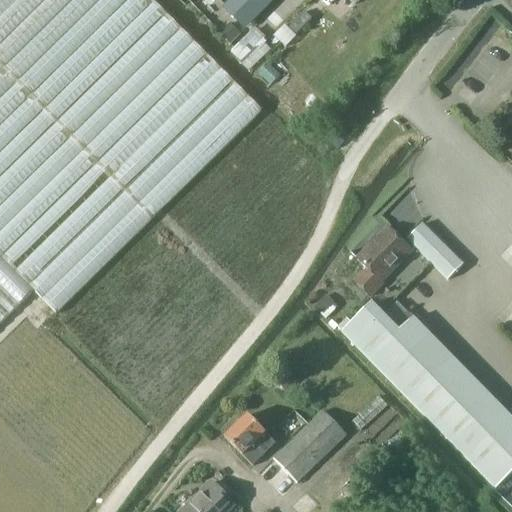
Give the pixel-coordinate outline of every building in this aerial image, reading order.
[(157,0),(0,0),(0,252),(36,289),(57,311),(264,110),(157,0)] [(245,27),(270,0),(237,0),(228,11),(245,27)] [(244,38),(233,51),(245,61),(256,49),(244,38)] [(405,243),(389,227),(358,258),(368,269),(356,281),(371,296),(384,283),(382,281),(417,247),(449,280),(464,265),(423,224),(405,243)] [(0,325),(18,307),(36,289),(0,252),(0,325)] [(323,315),(331,307),(323,298),(314,306),(323,315)] [(371,304),(350,324),(346,319),(338,328),(434,428),(452,446),(495,490),(511,472),(511,421),(407,313),(392,326),(371,304)] [(323,412),(295,439),(258,474),(282,498),(318,463),(319,464),(347,437),(323,412)] [(251,467),(274,444),(247,417),(223,440),(251,467)] [(231,511),(235,509),(212,486),(185,511),(231,511)]
